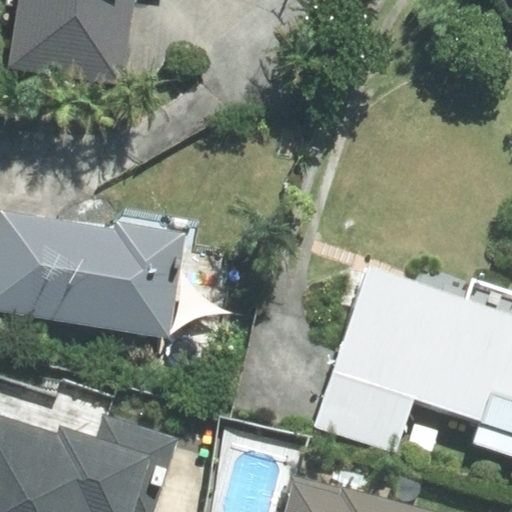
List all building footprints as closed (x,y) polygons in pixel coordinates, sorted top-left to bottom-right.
[(131,0),(19,0),(10,73),(120,88),(131,0)] [(0,316),(169,342),(185,241),(118,230),(116,239),(0,221),(0,316)] [(511,321),(372,275),(319,434),(398,460),(416,406),(479,426),(472,447),(511,461),(511,321)] [(61,447),(0,428),(0,511),(157,511),(178,445),(101,421),(93,449),(64,441),(61,447)] [(417,511),(352,495),(294,480),(284,511),(417,511)]
